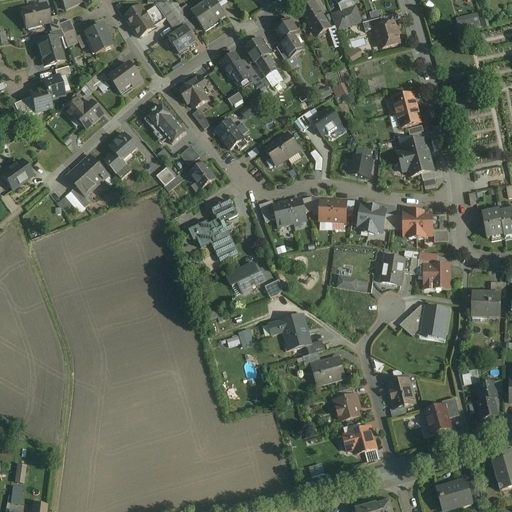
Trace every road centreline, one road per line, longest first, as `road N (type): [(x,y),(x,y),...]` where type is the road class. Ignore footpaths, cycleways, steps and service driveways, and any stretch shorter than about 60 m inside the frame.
road 1 (residential): [(456,198),(408,0)]
road 2 (residential): [(256,198),(316,186),(456,198)]
road 3 (residential): [(159,84),(11,217)]
road 4 (residential): [(394,471),(363,350),(390,304)]
road 5 (residential): [(288,0),(159,84)]
road 6 (residential): [(159,84),(256,198)]
road 7 (tertiary): [(255,511),(394,471)]
road 8 (tertiary): [(394,471),(511,437)]
